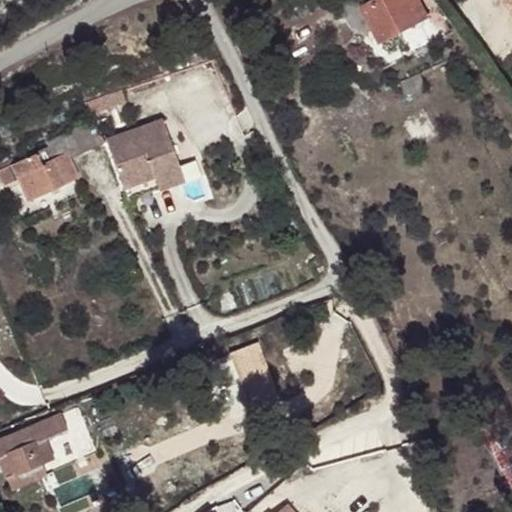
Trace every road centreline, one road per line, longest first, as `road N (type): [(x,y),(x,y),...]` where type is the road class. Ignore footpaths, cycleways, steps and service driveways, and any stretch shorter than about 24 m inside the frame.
road 1 (unclassified): [(201,0),(336,275),(329,285),(220,327)]
road 2 (unclassified): [(0,60),(122,0)]
